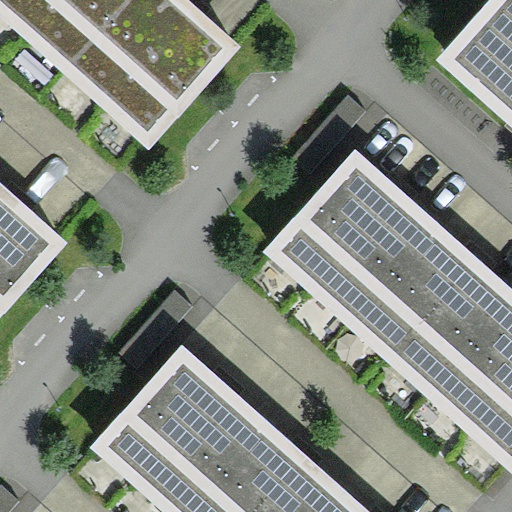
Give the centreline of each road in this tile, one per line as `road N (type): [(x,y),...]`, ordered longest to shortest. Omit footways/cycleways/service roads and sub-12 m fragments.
road 1 (residential): [(161,238),(475,511)]
road 2 (residential): [(325,46),(161,238)]
road 3 (residential): [(325,46),(511,204)]
road 4 (residential): [(161,238),(0,418)]
road 5 (residential): [(0,100),(161,238)]
